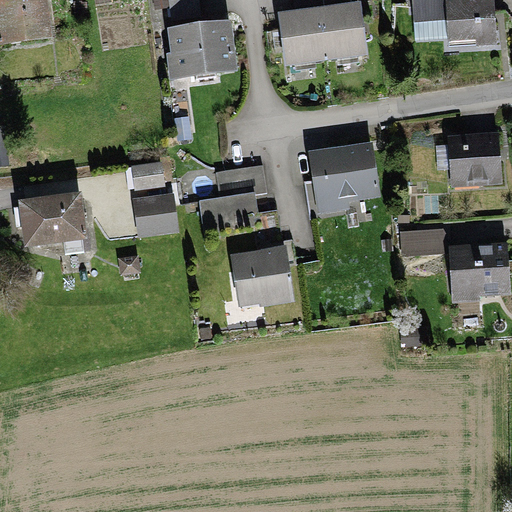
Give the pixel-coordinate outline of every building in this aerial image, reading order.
[(0,24),(0,25),(3,44),(49,37),(43,0),(32,0),(0,4),(0,24)] [(168,0),(171,19),(201,15),(198,0),(168,0)] [(319,7),(325,6),(324,0),(293,0),(295,10),(319,7)] [(449,40),(476,39),(477,45),(496,43),(493,0),(464,0),(448,1),(447,0),(413,0),(414,9),(422,8),(423,21),(448,19),(449,40)] [(363,54),(357,9),(320,14),(326,59),(363,54)] [(326,59),(320,14),(283,19),(289,64),(326,59)] [(196,74),(197,80),(216,78),(216,72),(231,69),(225,27),(174,34),(180,76),(196,74)] [(4,128),(0,128),(0,167),(9,166),(4,128)] [(481,184),(501,182),(498,137),(450,140),(453,179),(480,178),(481,184)] [(370,151),(313,160),(317,182),(319,201),(376,192),(370,151)] [(250,196),(267,193),(263,166),(216,173),(220,200),(250,196)] [(134,171),(136,188),(164,184),(161,167),(134,171)] [(252,216),(253,216),(250,196),(220,200),(200,203),(204,234),(254,227),(252,216)] [(140,237),(178,231),(173,197),(135,202),(140,237)] [(77,200),(24,206),(29,243),(82,237),(77,200)] [(254,227),(258,257),(284,253),(278,212),(253,216),(252,216),(254,227)] [(479,290),(479,295),(510,293),(507,248),(450,251),(453,292),(479,290)] [(241,300),(260,297),(262,304),(291,300),(284,253),(258,257),(235,260),(241,300)] [(123,275),(139,272),(137,259),(121,261),(123,275)]
